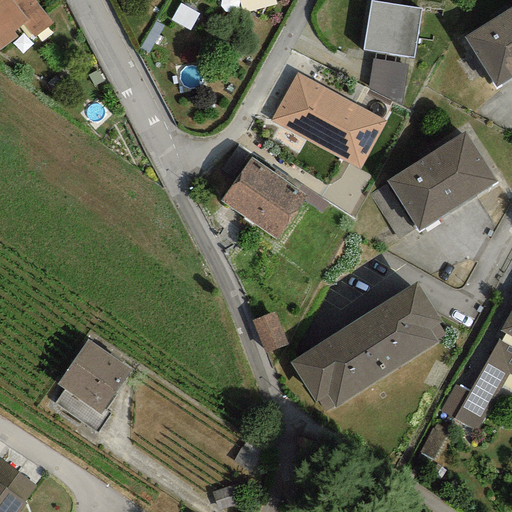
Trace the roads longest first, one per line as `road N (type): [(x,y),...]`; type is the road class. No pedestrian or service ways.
road 1 (residential): [(85,0),(229,291),(273,411),(295,511)]
road 2 (residential): [(0,435),(113,511)]
